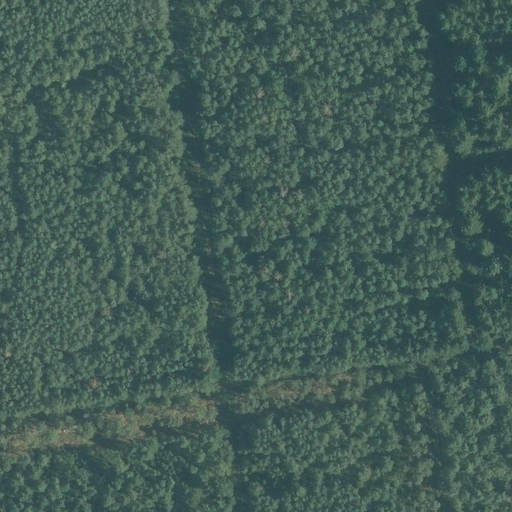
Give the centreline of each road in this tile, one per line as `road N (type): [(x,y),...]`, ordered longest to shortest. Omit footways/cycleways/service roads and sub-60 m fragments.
road 1 (unclassified): [(511,343),(0,420)]
road 2 (track): [(175,0),(241,511)]
road 3 (track): [(427,0),(473,349)]
road 4 (track): [(444,511),(424,356)]
